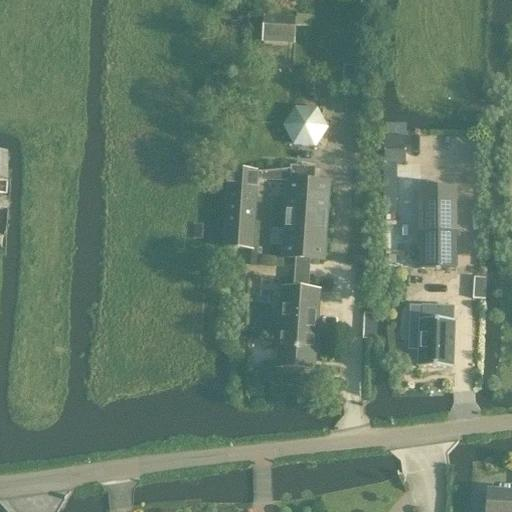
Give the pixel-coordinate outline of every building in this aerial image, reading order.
[(263,38),(295,40),(297,16),(265,14),(263,38)] [(203,99),(219,99),(219,82),(204,82),(203,99)] [(327,129),(317,109),(295,108),(283,128),(293,148),(316,149),(327,129)] [(385,138),(384,165),(397,165),(406,165),(406,164),(406,138),(385,138)] [(397,165),(384,165),(384,215),(397,215),(397,165)] [(270,173),(269,182),(286,183),(283,230),(282,247),(282,259),(296,260),(294,290),(282,289),(276,369),(315,371),(320,292),(308,291),(311,261),(324,262),(329,184),(314,183),(315,169),(290,168),(290,171),(270,173)] [(257,182),(269,182),(270,173),(258,174),(258,173),(228,171),(223,249),(253,251),(257,182)] [(455,269),(455,189),(420,189),(421,269),(455,269)] [(410,307),(408,351),(423,352),(422,367),(452,368),(454,320),(453,320),(454,310),(454,309),(410,307)] [(511,511),(511,493),(487,492),(485,511),(511,511)]
